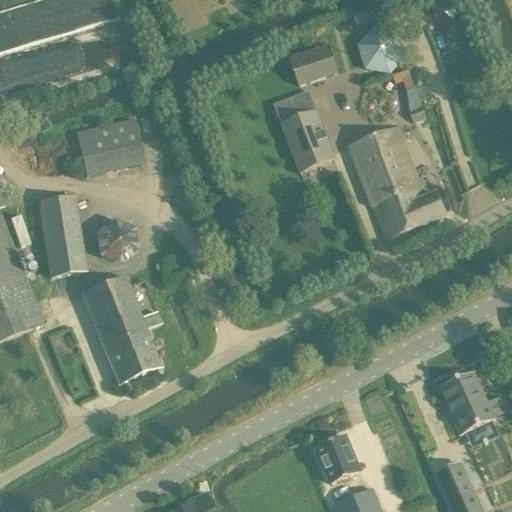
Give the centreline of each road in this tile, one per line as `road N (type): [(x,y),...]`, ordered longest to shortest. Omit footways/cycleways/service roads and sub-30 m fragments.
road 1 (unclassified): [(0,481),(511,205)]
road 2 (tertiary): [(110,511),(511,293)]
road 3 (track): [(118,416),(66,295),(141,266),(155,228),(142,199),(20,176),(0,149)]
